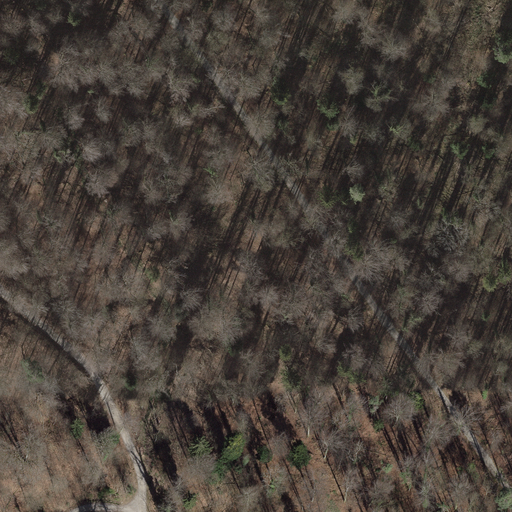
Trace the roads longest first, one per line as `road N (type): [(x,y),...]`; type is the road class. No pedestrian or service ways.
road 1 (track): [(511,489),(158,0)]
road 2 (track): [(0,288),(104,389),(141,474),(142,511)]
